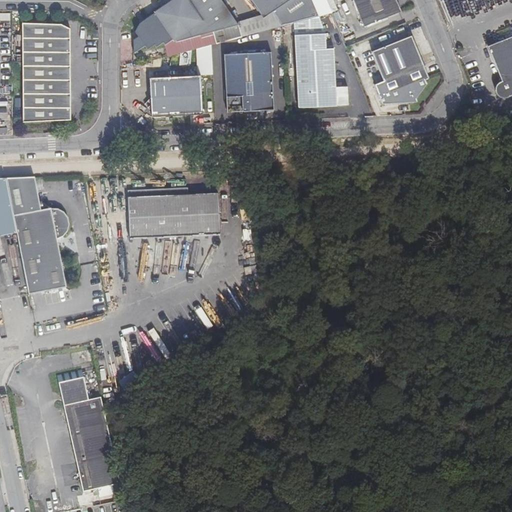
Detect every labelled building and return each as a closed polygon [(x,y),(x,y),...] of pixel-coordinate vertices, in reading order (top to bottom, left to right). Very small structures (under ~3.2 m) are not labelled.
[(180,42),(239,25),(222,0),(168,0),(156,8),(156,11),(142,19),(136,31),(139,36),(133,39),(135,53),(146,47),(149,51),(158,46),(159,48),(170,41),(171,43),(177,39),(180,42)] [(294,22),(317,16),(320,15),(313,0),(249,0),(260,16),(271,9),(282,25),(294,22)] [(353,0),(365,26),(400,11),(395,0),(353,0)] [(326,35),(317,16),(294,22),(298,109),(335,108),(335,105),(348,105),(347,88),(335,88),(334,49),(327,49),(326,35)] [(62,25),(23,23),(22,122),(69,120),(70,29),(62,25)] [(511,35),(488,46),(501,79),(498,80),(495,83),(493,88),(493,93),(496,97),(500,99),(505,100),(511,96),(511,35)] [(430,77),(413,36),(372,52),(383,81),(375,84),(383,105),(413,105),(427,84),(426,81),(430,77)] [(273,109),(271,52),(225,55),(227,110),(273,109)] [(203,114),(201,76),(149,78),(149,97),(142,106),(150,112),(150,117),(203,114)] [(34,178),(6,179),(30,293),(68,285),(57,237),(64,236),(67,232),(69,227),(70,223),(69,219),(68,215),(65,212),(62,209),(58,207),(41,211),(34,178)] [(219,234),(217,193),(188,194),(187,187),(127,190),(129,238),(219,234)] [(162,236),(142,238),(143,249),(163,247),(162,236)] [(84,367),(42,375),(66,491),(80,488),(96,485),(120,480),(102,396),(91,398),(84,367)] [(98,493),(96,485),(80,488),(81,496),(98,493)]
